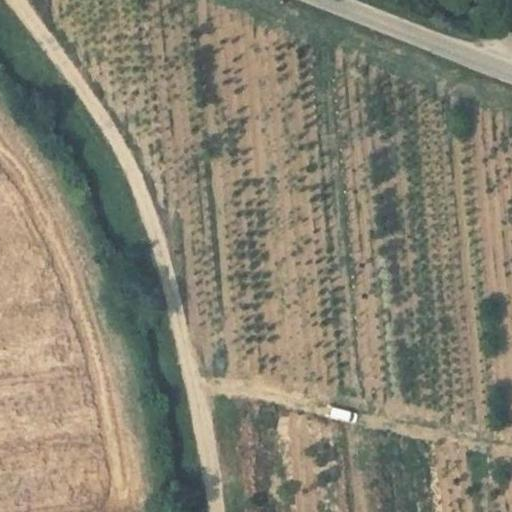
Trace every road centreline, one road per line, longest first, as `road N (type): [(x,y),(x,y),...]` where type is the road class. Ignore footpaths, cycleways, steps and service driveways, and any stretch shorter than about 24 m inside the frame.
road 1 (track): [(215,511),(159,244),(87,91),(18,0)]
road 2 (unclassified): [(328,0),(511,70)]
